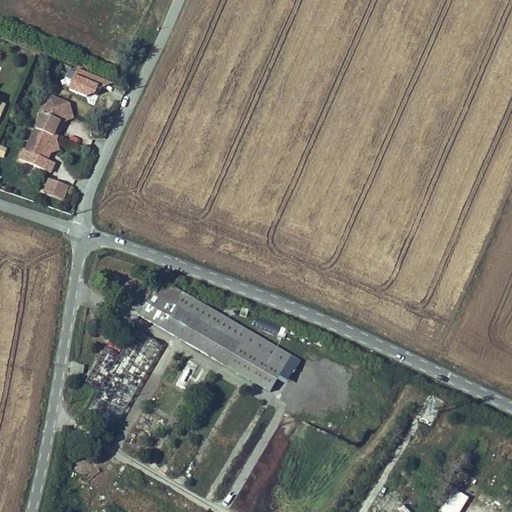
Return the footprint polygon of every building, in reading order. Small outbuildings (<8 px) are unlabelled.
[(93,85),(96,77),(69,66),(61,87),(79,94),(86,91),(89,83),(93,85)] [(46,103),(54,106),(57,101),(49,97),(46,103)] [(54,164),(42,159),(45,153),(50,151),(54,142),(52,136),(58,121),(64,119),(68,111),(66,104),(57,101),(54,106),(46,103),(25,151),(23,150),(19,160),(50,173),(54,164)] [(68,111),(64,119),(73,117),(68,111)] [(52,136),(54,142),(64,119),(58,121),(52,136)] [(59,149),(54,142),(50,151),(59,149)] [(62,200),(67,188),(50,181),(45,193),(62,200)] [(290,357),(164,281),(142,318),(269,394),(290,357)] [(125,309),(134,310),(135,303),(127,301),(125,309)] [(85,418),(112,434),(163,348),(134,331),(119,358),(100,392),(85,418)] [(100,392),(119,358),(105,349),(85,383),(100,392)] [(72,470),(83,475),(89,460),(77,456),(72,470)] [(132,473),(127,481),(137,487),(142,479),(132,473)] [(463,473),(460,479),(465,482),(469,476),(463,473)] [(93,511),(173,511),(110,476),(90,510),(93,511)] [(412,511),(391,495),(387,500),(402,511),(412,511)]
